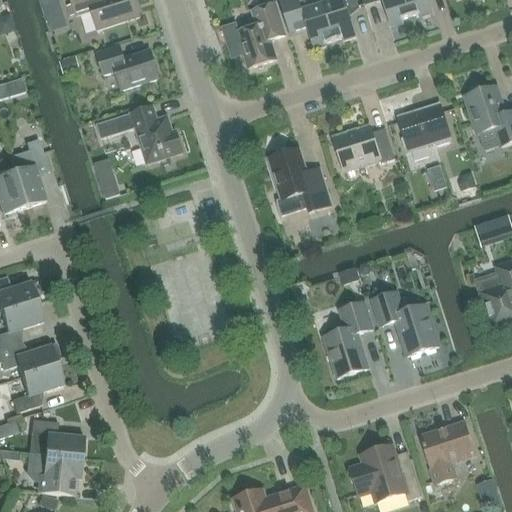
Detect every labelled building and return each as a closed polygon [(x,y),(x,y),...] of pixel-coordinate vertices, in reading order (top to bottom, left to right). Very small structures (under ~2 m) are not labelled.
[(139,19),(133,0),(100,0),(99,0),(70,0),(76,18),(91,13),(98,32),(139,19)] [(256,0),(260,11),(276,6),(273,0),(256,0)] [(326,45),(334,43),(320,0),(295,0),(280,5),(288,32),(305,26),(313,52),(326,48),(326,45)] [(320,0),(334,43),(342,40),(343,43),(356,38),(347,13),(359,9),(355,0),(320,0)] [(402,21),(410,19),(404,0),(362,0),(364,7),(381,2),(390,28),(403,24),(402,21)] [(404,0),(410,19),(418,16),(419,18),(432,14),(427,0),(404,0)] [(234,28),(223,31),(230,54),(242,51),(248,71),(277,62),(271,45),(274,41),(285,37),(276,6),(260,11),(252,14),(256,28),(236,35),(234,28)] [(119,48),(96,56),(104,78),(115,74),(121,93),(159,81),(150,52),(123,61),(119,48)] [(466,98),(478,136),(481,147),(499,142),(501,149),(511,145),(511,114),(504,117),(495,89),(466,98)] [(440,106),(414,114),(415,116),(398,121),(408,153),(450,140),(440,106)] [(152,109),(96,127),(101,142),(136,131),(147,166),(182,155),(176,134),(172,135),(167,119),(157,123),(152,109)] [(370,128),(333,140),(344,174),(380,162),(381,166),(395,162),(385,131),(372,135),(370,128)] [(9,160),(24,211),(45,204),(37,178),(49,174),(37,137),(25,140),(27,148),(7,155),(9,160)] [(268,161),(281,203),(278,204),(278,203),(276,203),(274,210),(278,223),(279,222),(278,219),(307,210),(309,214),(306,215),(306,216),(331,208),(322,178),(309,182),(299,151),(268,161)] [(99,189),(116,185),(108,159),(92,164),(99,189)] [(0,207),(3,217),(24,211),(9,160),(0,163),(0,207)] [(215,334),(207,300),(216,298),(201,231),(164,240),(167,250),(152,253),(173,344),(215,334)] [(511,264),(496,270),(498,277),(477,284),(492,332),(511,325),(511,264)] [(0,312),(1,316),(37,304),(30,284),(4,293),(0,281),(0,312)] [(401,307),(397,295),(372,303),(380,329),(396,324),(396,326),(407,359),(439,349),(426,307),(423,308),(422,304),(418,302),(401,307)] [(0,336),(0,351),(21,344),(17,333),(43,325),(37,304),(1,316),(7,335),(0,336)] [(373,332),(364,305),(340,313),(344,325),(343,326),(327,331),(325,335),(326,339),(323,340),(336,382),(369,371),(357,337),(373,332)] [(21,344),(0,351),(0,365),(1,365),(4,373),(18,368),(21,379),(57,368),(55,362),(60,361),(55,346),(24,356),(21,344)] [(63,388),(57,368),(21,379),(27,398),(13,402),(17,415),(41,407),(37,396),(63,388)] [(30,455),(30,456),(82,461),(84,440),(57,437),(58,425),(33,422),(29,455),(30,455)] [(437,434),(420,439),(435,487),(455,480),(450,465),(476,457),(465,425),(447,431),(438,434),(437,434)] [(355,487),(358,498),(372,494),(376,505),(405,496),(408,503),(422,499),(410,461),(397,465),(392,448),(361,458),(364,467),(350,472),(351,476),(350,480),(351,485),(355,487)] [(82,461),(30,456),(28,475),(34,482),(42,483),(41,496),(71,499),(73,481),(80,482),(82,461)] [(310,511),(303,491),(279,498),(279,500),(265,504),(261,493),(235,502),(235,503),(236,503),(239,511),(310,511)]
